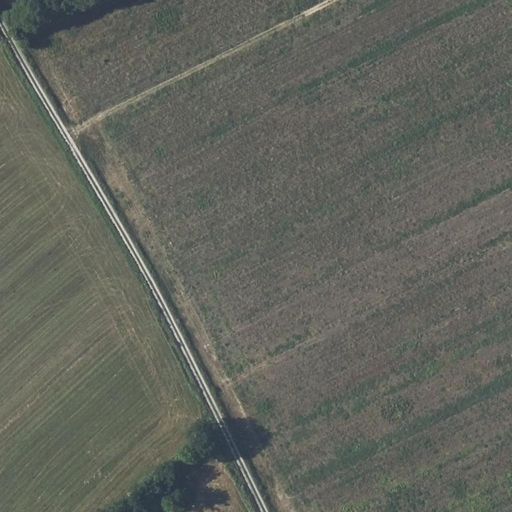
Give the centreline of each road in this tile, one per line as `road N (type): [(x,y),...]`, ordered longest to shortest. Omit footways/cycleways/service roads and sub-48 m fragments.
road 1 (track): [(264,511),(114,213),(0,13)]
road 2 (track): [(70,136),(341,0)]
